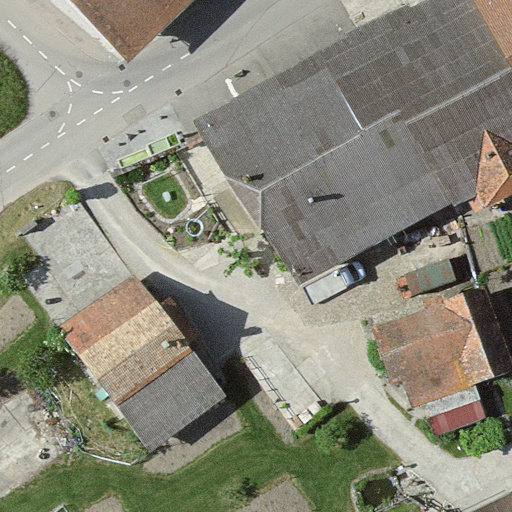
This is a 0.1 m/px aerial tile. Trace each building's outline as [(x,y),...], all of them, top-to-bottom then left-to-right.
[(48,0),(112,68),(186,0),(48,0)] [(511,0),(453,0),(188,157),(283,297),(464,196),(467,213),(511,191),(511,0)] [(130,279),(48,341),(136,457),(217,395),(130,279)] [(511,360),(483,289),(361,331),(370,375),(411,407),(511,371),(511,360)] [(511,511),(511,498),(510,494),(473,511),(511,511)]
